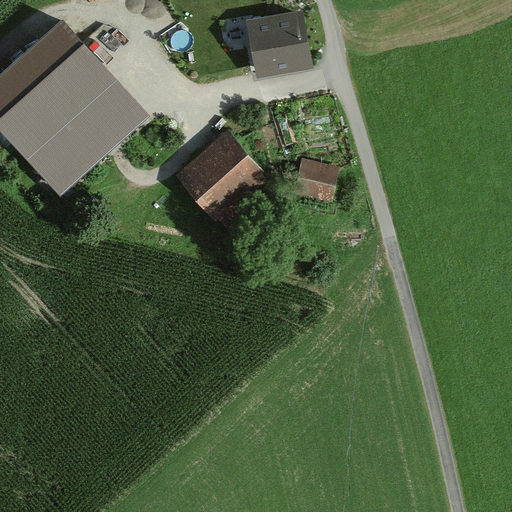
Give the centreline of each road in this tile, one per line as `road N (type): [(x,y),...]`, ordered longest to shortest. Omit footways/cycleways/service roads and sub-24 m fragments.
road 1 (track): [(457,511),(324,0)]
road 2 (unknown): [(222,99),(341,74)]
